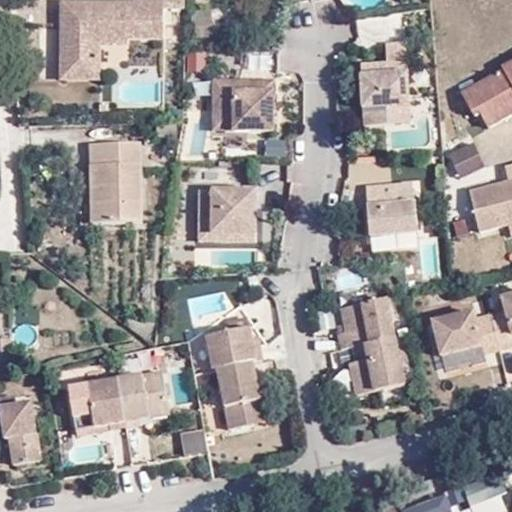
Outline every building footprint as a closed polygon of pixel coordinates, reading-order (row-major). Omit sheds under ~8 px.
[(186,15),(186,0),(146,0),(146,9),(59,11),(59,70),(93,69),(93,53),(120,53),(120,44),(163,44),(162,15),(186,15)] [(216,10),(194,11),(194,40),(215,41),(216,10)] [(218,39),(218,56),(240,56),(239,40),(218,39)] [(391,63),(365,65),(370,123),(414,120),(410,42),(390,43),(391,63)] [(492,127),(511,115),(511,66),(462,94),(478,119),(484,116),(492,127)] [(93,69),(59,70),(59,86),(94,86),(93,69)] [(277,85),(214,84),(214,137),(276,137),(277,85)] [(447,159),(450,164),(478,160),(472,147),(447,159)] [(95,227),(143,226),(142,150),(93,151),(95,227)] [(478,160),(450,164),(459,181),(483,168),(478,160)] [(238,172),(237,164),(217,164),(217,172),(238,172)] [(511,176),(507,178),(509,186),(481,193),(469,196),(480,235),(510,227),(511,226),(511,176)] [(509,186),(507,178),(480,186),(481,193),(509,186)] [(414,186),(370,191),(376,243),(421,239),(414,186)] [(257,196),(199,196),(200,247),(256,248),(257,196)] [(420,282),(450,280),(448,239),(419,240),(420,282)] [(511,313),(495,318),(504,354),(511,352),(511,301),(511,302),(511,308),(511,313)] [(340,328),(344,351),(359,347),(401,339),(393,303),(346,311),(349,326),(340,328)] [(489,349),(482,316),(439,327),(447,360),(489,349)] [(231,324),(233,336),(253,332),(251,320),(231,324)] [(210,340),(214,371),(224,369),(260,362),(266,361),(261,339),(254,340),(253,332),(233,336),(210,340)] [(416,361),(410,337),(401,339),(406,364),(416,361)] [(401,339),(359,347),(361,364),(356,365),(361,395),(409,386),(407,371),(406,364),(401,339)] [(260,362),(224,369),(234,429),(257,425),(253,400),(265,399),(260,362)] [(168,373),(122,382),(130,430),(148,427),(147,418),(175,414),(168,373)] [(130,430),(122,382),(74,390),(80,430),(114,425),(115,432),(130,430)] [(253,400),(257,425),(269,423),(265,399),(253,400)] [(3,401),(0,401),(0,433),(7,432),(8,437),(14,437),(18,464),(45,460),(37,402),(5,408),(3,401)] [(451,511),(444,497),(409,511),(451,511)]
